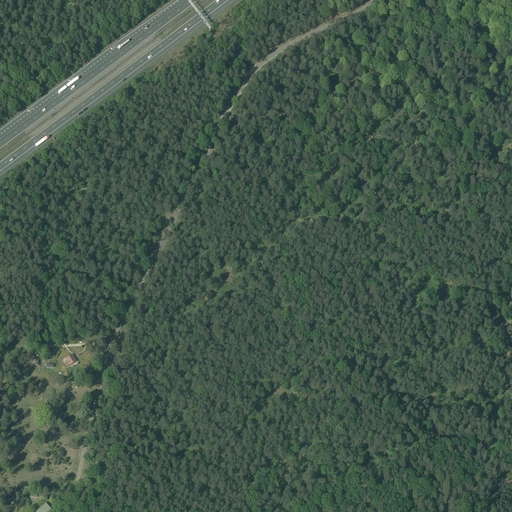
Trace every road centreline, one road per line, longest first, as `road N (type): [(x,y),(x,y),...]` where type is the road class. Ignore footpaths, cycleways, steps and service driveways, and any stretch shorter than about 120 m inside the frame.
road 1 (unclassified): [(71,511),(111,341),(228,108),(272,54),(375,0)]
road 2 (track): [(222,119),(511,104)]
road 3 (motorway): [(0,169),(221,0)]
road 4 (motorway): [(188,0),(0,142)]
